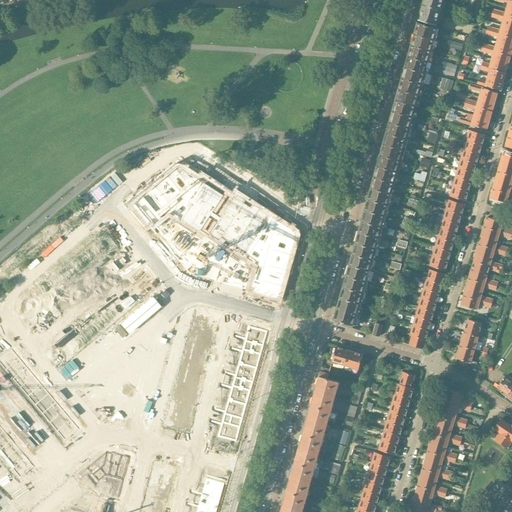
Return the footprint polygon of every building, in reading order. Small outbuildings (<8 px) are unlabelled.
[(423,0),(422,5),(441,10),(443,0),(423,0)] [(511,0),(496,0),(508,3),(507,8),(511,9),(511,0)] [(422,5),(418,20),(436,26),(441,10),(422,5)] [(511,9),(507,8),(505,13),(493,10),(492,13),(511,19),(511,9)] [(511,19),(492,13),(491,17),(503,21),(502,26),(511,28),(511,19)] [(439,29),(418,23),(417,29),(417,31),(416,34),(436,40),(439,29)] [(511,28),(502,26),(501,30),(488,27),(487,30),(511,37),(511,28)] [(511,37),(487,30),(486,34),(498,38),(497,43),(511,47),(511,37)] [(436,40),(416,34),(415,34),(414,40),(414,42),(413,45),(433,51),(436,40)] [(511,48),(511,47),(497,43),(496,48),(483,44),(482,48),(510,56),(511,48)] [(411,53),(410,56),(430,62),(433,51),(413,45),(412,45),(410,50),(411,53)] [(510,56),(482,48),(481,51),(493,55),(492,60),(507,65),(510,56)] [(408,64),(407,67),(427,73),(430,62),(410,56),(409,56),(407,61),(408,64)] [(507,65),(492,60),(491,65),(482,62),(481,66),(505,73),(505,72),(507,65)] [(505,73),(481,66),(480,70),(489,72),(488,77),(503,82),(506,73),(505,72),(505,73)] [(405,75),(404,78),(423,84),(427,73),(407,67),(406,67),(404,72),(405,75)] [(503,82),(488,77),(486,82),(478,80),(477,84),(501,90),(503,82)] [(402,86),(401,89),(420,95),(423,84),(404,78),(403,78),(401,83),(402,86)] [(443,78),(440,88),(450,91),(453,81),(443,78)] [(481,92),(480,98),(494,102),(497,92),(470,85),(469,88),(481,92)] [(398,96),(397,100),(417,106),(420,95),(401,89),(398,89),(397,95),(398,96)] [(494,102),(480,98),(478,103),(466,99),(465,103),(491,111),(494,102)] [(395,107),(394,111),(414,117),(417,106),(397,100),(395,100),(393,106),(395,107)] [(491,111),(465,103),(464,107),(476,110),(474,116),(489,120),(491,111)] [(392,118),(390,122),(411,128),(414,117),(394,111),(393,111),(392,111),(390,117),(392,118)] [(439,118),(432,115),(430,121),(440,124),(442,119),(439,118)] [(489,120),(474,116),(472,121),(460,118),(459,122),(486,130),(489,120)] [(389,129),(387,133),(408,139),(411,128),(390,122),(389,122),(387,128),(389,129)] [(469,131),(466,141),(481,146),(484,135),(469,131)] [(385,140),(384,144),(405,150),(408,139),(387,133),(386,133),(384,139),(385,140)] [(435,144),(437,138),(437,136),(429,134),(427,142),(435,144)] [(481,146),(466,141),(463,151),(479,155),(481,146)] [(382,151),(381,155),(402,161),(405,150),(384,144),(383,144),(381,150),(382,151)] [(412,152),(422,155),(431,158),(433,153),(427,151),(425,152),(413,149),(412,152)] [(479,155),(463,151),(461,159),(476,164),(479,155)] [(503,154),(500,163),(511,166),(511,156),(503,154)] [(379,162),(378,166),(399,172),(402,161),(381,155),(380,155),(378,161),(379,162)] [(476,164),(461,159),(458,168),(473,173),(476,164)] [(132,205),(132,206),(132,207),(133,208),(147,225),(148,224),(150,222),(152,225),(159,232),(161,236),(159,238),(177,260),(177,261),(178,261),(179,261),(180,260),(184,253),(193,263),(187,269),(186,269),(186,270),(186,271),(188,273),(189,274),(190,275),(191,275),(201,278),(202,278),(203,278),(203,277),(207,264),(218,267),(215,280),(215,281),(215,282),(216,282),(230,286),(230,285),(231,282),(253,288),(252,292),(273,298),(274,298),(275,298),(276,297),(277,297),(277,296),(280,285),(282,278),(284,270),(287,262),(289,254),(294,236),(294,235),(294,234),(293,233),(293,232),(292,231),(237,195),(236,195),(235,195),(234,195),(233,196),(232,196),(232,197),(224,192),(225,191),(225,190),(225,188),(224,187),(223,187),(187,163),(186,162),(185,162),(183,162),(182,163),(181,163),(134,203),(133,204),(132,205)] [(511,166),(500,163),(498,172),(511,175),(511,166)] [(377,173),(376,177),(396,183),(399,172),(378,166),(377,165),(375,173),(377,173)] [(473,173),(458,168),(456,177),(471,182),(473,173)] [(511,175),(498,172),(495,181),(511,185),(511,180),(511,175)] [(374,184),(373,188),(393,194),(396,183),(376,177),(375,177),(373,182),(374,184)] [(471,182),(456,177),(453,187),(468,191),(471,182)] [(511,185),(495,181),(493,189),(511,194),(511,190),(509,190),(511,185)] [(468,191),(453,187),(450,196),(465,201),(468,191)] [(371,195),(370,199),(389,205),(393,194),(373,188),(372,188),(370,193),(371,195)] [(511,194),(493,189),(490,198),(506,203),(507,198),(511,198),(511,194)] [(368,206),(367,210),(386,216),(389,205),(370,199),(369,199),(367,204),(368,206)] [(449,200),(446,210),(461,214),(464,205),(449,200)] [(365,217),(363,221),(383,226),(386,216),(367,210),(366,210),(364,215),(365,217)] [(461,214),(446,210),(443,220),(458,224),(461,214)] [(487,217),(484,227),(511,235),(511,234),(511,230),(501,227),(502,222),(487,217)] [(458,224),(443,220),(441,229),(456,233),(458,224)] [(361,228),(360,232),(380,238),(383,226),(363,221),(362,221),(361,226),(361,228)] [(511,235),(484,227),(481,236),(497,240),(498,235),(511,239),(511,235)] [(103,228),(94,236),(106,250),(105,250),(109,254),(118,246),(103,228)] [(456,233),(441,229),(438,239),(453,243),(456,233)] [(358,239),(357,243),(377,248),(380,238),(360,232),(359,232),(358,237),(358,239)] [(94,236),(85,243),(97,257),(105,250),(106,250),(94,236)] [(497,240),(481,236),(479,244),(507,252),(508,248),(496,245),(497,240)] [(453,243),(438,239),(435,248),(450,252),(453,243)] [(85,243),(77,251),(88,265),(91,269),(100,261),(97,257),(85,243)] [(356,243),(355,248),(355,250),(354,254),(374,259),(377,248),(357,243),(356,243)] [(507,252),(479,244),(476,253),(492,257),(493,252),(506,256),(507,252)] [(450,252),(435,248),(433,256),(448,261),(450,252)] [(77,251),(68,258),(80,272),(88,265),(77,251)] [(490,262),(492,257),(476,253),(474,261),(502,269),(503,265),(498,264),(490,262)] [(352,261),(351,265),(371,270),(374,259),(354,254),(353,254),(352,259),(352,261)] [(448,261),(433,256),(430,266),(445,270),(448,261)] [(68,258),(59,265),(71,279),(80,272),(68,258)] [(502,269),(474,261),(471,270),(487,274),(488,269),(496,271),(496,272),(501,273),(502,269)] [(59,265),(51,273),(62,287),(63,286),(71,279),(59,265)] [(349,272),(348,276),(368,281),(371,270),(351,265),(350,265),(349,270),(349,272)] [(136,268),(127,276),(139,289),(148,282),(136,268)] [(429,270),(426,280),(441,285),(444,274),(429,270)] [(487,274),(471,270),(469,278),(497,286),(498,283),(485,279),(487,274)] [(51,273),(42,280),(57,298),(66,290),(63,286),(62,287),(51,273)] [(127,276),(119,283),(130,297),(139,289),(127,276)] [(346,283),(345,287),(365,292),(368,281),(348,276),(347,276),(345,281),(346,283)] [(497,286),(469,278),(466,288),(482,292),(483,287),(496,290),(497,286)] [(42,280),(33,287),(48,305),(57,298),(42,280)] [(441,285),(426,280),(424,289),(439,293),(441,285)] [(119,283),(110,290),(121,304),(130,297),(119,283)] [(343,294),(342,298),(362,303),(365,292),(345,287),(344,286),(342,292),(343,294)] [(33,287),(24,295),(39,312),(48,305),(33,287)] [(482,292),(466,288),(464,296),(492,304),(493,300),(480,296),(482,292)] [(439,293),(424,289),(421,299),(436,303),(439,293)] [(110,290),(101,298),(113,311),(121,304),(110,290)] [(24,295),(15,302),(30,320),(39,312),(24,295)] [(492,304),(464,296),(461,305),(477,309),(478,304),(491,308),(492,304)] [(338,308),(338,309),(358,315),(362,303),(342,298),(341,297),(339,303),(340,305),(339,309),(338,308)] [(101,298),(92,305),(104,319),(113,311),(101,298)] [(436,303),(421,299),(418,308),(433,312),(436,303)] [(92,305),(84,312),(95,326),(104,319),(92,305)] [(433,312),(418,308),(416,317),(431,321),(433,312)] [(334,320),(335,320),(335,321),(335,322),(336,322),(336,323),(337,324),(352,328),(353,325),(355,326),(358,315),(338,309),(339,309),(336,320),(335,319),(334,320)] [(84,312),(75,320),(87,333),(95,326),(84,312)] [(198,312),(195,323),(212,328),(215,317),(198,312)] [(431,321),(416,317),(413,326),(428,330),(431,321)] [(468,319),(464,333),(478,337),(481,323),(468,319)] [(75,320),(66,327),(78,341),(87,333),(75,320)] [(195,323),(192,334),(209,339),(212,328),(195,323)] [(376,323),(372,334),(379,336),(382,325),(376,323)] [(211,421),(211,422),(221,424),(217,437),(236,442),(266,336),(267,331),(249,326),(245,339),(235,336),(232,348),(232,349),(241,352),(235,375),(225,372),(225,373),(221,385),(231,388),(224,412),(215,409),(214,409),(211,421)] [(428,330),(413,326),(410,335),(412,336),(409,345),(423,349),(428,330)] [(66,327),(58,334),(69,348),(78,341),(66,327)] [(478,337),(464,333),(460,346),(474,350),(478,337)] [(58,334),(49,342),(60,356),(69,348),(58,334)] [(192,334),(188,345),(206,350),(209,339),(192,334)] [(116,338),(94,354),(102,365),(124,348),(116,338)] [(188,345),(185,356),(203,361),(206,350),(188,345)] [(474,350),(460,346),(456,359),(470,363),(474,350)] [(349,351),(336,347),(331,366),(343,370),(349,351)] [(11,350),(0,358),(0,364),(5,370),(19,359),(11,350)] [(362,355),(354,353),(349,351),(343,370),(356,374),(362,355)] [(185,356),(182,367),(200,372),(203,361),(185,356)] [(19,359),(5,370),(12,379),(26,368),(19,359)] [(182,367),(179,378),(196,383),(200,372),(182,367)] [(26,368),(12,379),(20,388),(33,376),(26,368)] [(321,372),(315,391),(334,397),(338,382),(328,379),(329,374),(321,372)] [(404,373),(400,385),(411,388),(414,376),(404,373)] [(33,376),(20,388),(27,397),(41,385),(33,376)] [(511,380),(505,376),(499,384),(504,388),(501,393),(511,400),(511,380)] [(179,378),(176,389),(193,394),(196,383),(179,378)] [(413,389),(411,388),(400,385),(398,384),(395,393),(410,398),(413,389)] [(41,385),(27,397),(34,405),(48,394),(41,385)] [(358,388),(354,404),(358,405),(362,389),(358,388)] [(176,389),(173,400),(190,405),(193,394),(176,389)] [(446,390),(443,399),(471,407),(472,403),(460,400),(461,394),(446,390)] [(315,391),(314,396),(311,406),(330,411),(334,397),(315,391)] [(410,398),(395,393),(392,403),(407,408),(410,398)] [(48,394),(34,405),(42,414),(55,402),(48,394)] [(471,407),(443,399),(441,408),(456,412),(458,407),(470,411),(471,407)] [(173,400),(170,411),(187,416),(190,405),(173,400)] [(55,402),(42,414),(49,423),(63,411),(55,402)] [(407,408),(392,403),(389,413),(404,417),(407,408)] [(349,405),(347,415),(354,418),(357,407),(349,405)] [(311,406),(308,415),(307,420),(326,426),(330,411),(311,406)] [(456,412),(441,408),(438,416),(466,425),(467,421),(455,417),(456,412)] [(63,411),(49,423),(56,431),(70,420),(63,411)] [(170,411),(167,422),(184,427),(187,416),(170,411)] [(404,417),(389,413),(387,422),(402,427),(404,417)] [(466,425),(438,416),(436,425),(451,430),(452,425),(465,428),(466,425)] [(511,425),(510,426),(501,419),(494,429),(499,433),(495,439),(511,450),(511,425)] [(70,420),(56,431),(64,441),(78,429),(70,420)] [(307,420),(303,435),(322,440),(326,426),(307,420)] [(402,427),(387,422),(384,431),(399,436),(402,427)] [(451,430),(436,425),(433,434),(461,442),(462,438),(450,434),(451,430)] [(3,431),(0,434),(0,448),(11,440),(3,431)] [(399,436),(384,431),(381,441),(396,445),(399,436)] [(461,442),(433,434),(431,442),(446,447),(447,442),(460,446),(461,442)] [(303,435),(299,448),(318,454),(322,440),(303,435)] [(11,440),(0,448),(0,454),(4,460),(18,449),(11,440)] [(396,445),(381,441),(379,450),(394,454),(396,445)] [(446,447),(431,442),(428,451),(456,459),(457,455),(445,452),(446,447)] [(342,460),(345,446),(336,443),(333,458),(342,460)] [(299,448),(298,453),(295,463),(314,468),(318,454),(299,448)] [(18,449),(4,460),(12,469),(25,457),(18,449)] [(456,459),(428,451),(425,460),(441,464),(442,459),(455,463),(456,459)] [(104,453),(86,468),(97,482),(105,475),(122,480),(128,459),(128,458),(128,457),(127,457),(127,456),(126,456),(112,452),(111,452),(111,453),(108,452),(107,452),(106,452),(105,452),(105,453),(104,453)] [(390,457),(375,453),(372,463),(387,467),(390,457)] [(25,457),(12,469),(19,478),(33,466),(25,457)] [(441,464),(425,460),(423,468),(451,476),(452,472),(440,469),(441,464)] [(295,463),(292,472),(291,477),(310,483),(314,468),(295,463)] [(387,467),(372,463),(369,472),(384,477),(387,467)] [(155,464),(152,475),(169,480),(172,469),(155,464)] [(451,476),(423,468),(421,477),(436,481),(437,476),(450,480),(451,476)] [(384,477),(369,472),(366,481),(381,485),(384,477)] [(152,475),(149,486),(166,491),(169,480),(152,475)] [(291,477),(287,491),(306,497),(310,483),(291,477)] [(436,481),(421,477),(418,485),(446,494),(447,490),(435,486),(436,481)] [(215,511),(224,483),(206,478),(201,494),(191,492),(188,504),(198,507),(196,511),(215,511)] [(71,481),(62,488),(73,502),(82,495),(71,481)] [(381,485),(366,481),(364,490),(379,495),(381,485)] [(446,494),(418,485),(416,494),(431,499),(432,494),(445,497),(446,494)] [(149,486),(145,497),(163,502),(166,491),(149,486)] [(62,488),(53,496),(64,510),(73,502),(62,488)] [(379,495),(364,490),(361,500),(376,504),(379,495)] [(287,491),(283,505),(283,506),(302,511),(306,497),(287,491)] [(431,499),(416,494),(413,502),(436,509),(441,511),(442,507),(437,506),(429,504),(431,499)] [(506,495),(500,505),(510,511),(511,511),(511,495),(510,498),(506,495)] [(53,496),(44,503),(51,511),(61,511),(64,510),(53,496)] [(145,497),(142,508),(155,511),(159,511),(163,502),(145,497)] [(98,498),(95,509),(105,511),(112,511),(116,503),(105,499),(99,498),(98,498)] [(373,511),(376,504),(361,500),(358,509),(367,511),(373,511)] [(435,511),(436,509),(413,502),(410,511),(427,511),(431,511),(435,511)] [(51,511),(44,503),(35,510),(36,511),(51,511)]
